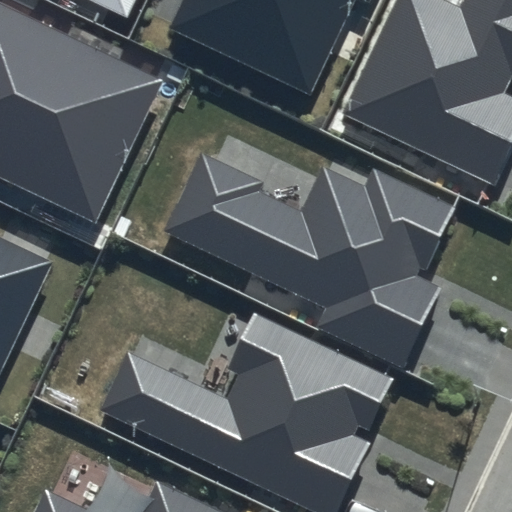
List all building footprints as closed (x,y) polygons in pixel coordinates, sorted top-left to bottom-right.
[(88,0),(127,18),(134,0),(88,0)] [(184,0),(170,29),(310,96),(356,0),(357,0),(371,7),(374,0),(184,0)] [(511,0),(465,0),(461,10),(440,0),(399,0),(346,113),(498,184),(511,154),(511,91),(508,90),(511,80),(511,0)] [(163,81),(0,4),(0,177),(95,222),(163,81)] [(457,206),(374,169),(366,187),(322,167),(302,210),(260,191),(264,182),(198,152),(161,232),(328,308),(319,329),(403,367),(440,288),(423,280),(457,206)] [(0,373),(53,263),(0,237),(0,373)] [(395,376),(257,311),(229,370),(239,374),(227,398),(127,351),(99,411),(312,511),(337,511),(371,443),(364,440),(395,376)] [(224,511),(157,480),(142,511),(93,511),(46,490),(35,511),(224,511)]
